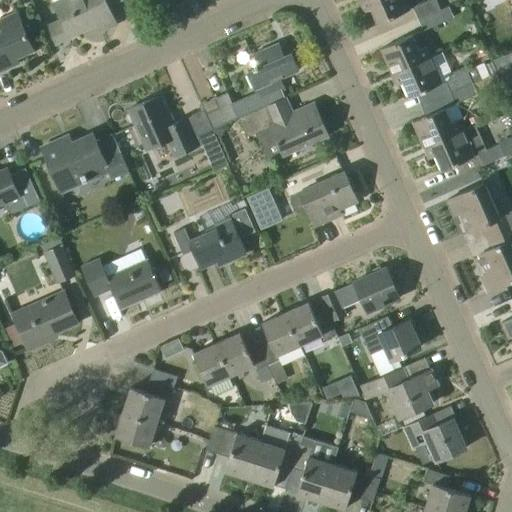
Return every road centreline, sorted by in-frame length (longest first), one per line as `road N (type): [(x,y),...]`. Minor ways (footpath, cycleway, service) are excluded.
road 1 (residential): [(67,389),(104,358),(412,221)]
road 2 (residential): [(266,0),(0,118)]
road 3 (residential): [(511,453),(412,221)]
road 4 (residential): [(412,221),(326,29),(305,0)]
road 5 (residential): [(222,511),(0,441)]
